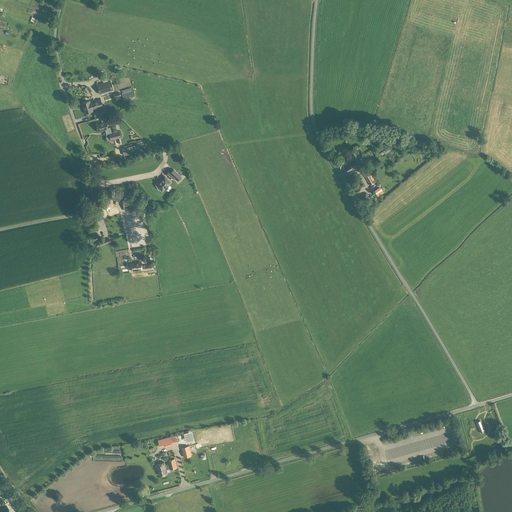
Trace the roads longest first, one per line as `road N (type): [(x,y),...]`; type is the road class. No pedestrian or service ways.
road 1 (unclassified): [(477,405),(311,122),(315,0)]
road 2 (unclassified): [(104,511),(477,405)]
road 3 (unclassified): [(0,230),(98,206),(57,52),(62,0)]
